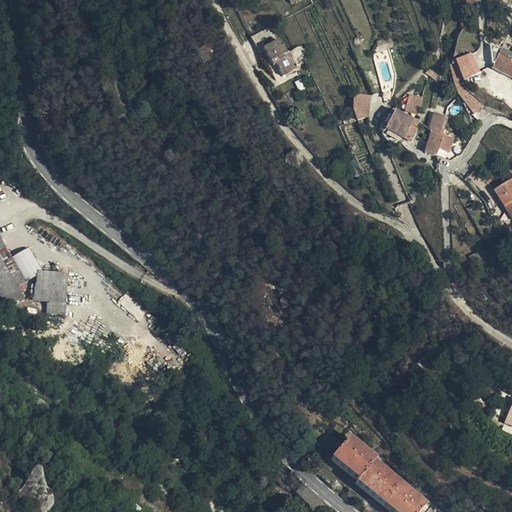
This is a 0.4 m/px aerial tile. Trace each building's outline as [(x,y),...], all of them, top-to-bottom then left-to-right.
[(269,26),(250,38),(266,66),(274,62),(283,77),(296,69),(287,54),(286,55),(269,26)] [(219,42),(203,49),(209,62),(217,59),(214,51),(221,47),(219,42)] [(464,79),(480,72),(472,51),(455,58),(464,79)] [(511,55),(500,51),(492,69),(511,78),(511,55)] [(370,118),(369,94),(354,94),(355,119),(370,118)] [(416,124),(394,113),(384,132),(404,141),(405,138),(411,141),(413,135),(412,134),(416,124)] [(448,118),(434,114),(428,132),(431,133),(425,153),(435,157),(439,149),(449,152),(453,141),(442,137),(448,118)] [(511,180),(494,192),(511,221),(511,180)] [(0,258),(0,251),(6,248),(0,238),(0,297),(5,306),(12,302),(15,307),(24,301),(17,289),(0,258)] [(27,283),(13,259),(7,248),(6,248),(0,251),(0,258),(17,289),(27,283)] [(37,274),(42,274),(28,249),(13,259),(27,283),(37,277),(37,274)] [(479,252),(469,257),(476,270),(485,263),(482,259),(487,256),(484,250),(479,253),(479,252)] [(46,304),(65,305),(67,275),(42,274),(37,274),(37,277),(32,303),(46,304)] [(12,302),(5,306),(8,311),(15,307),(12,302)] [(65,315),(65,305),(46,304),(46,315),(65,315)] [(511,403),(503,425),(511,428),(511,403)] [(388,511),(419,511),(425,505),(414,497),(413,499),(407,494),(409,492),(388,475),(387,477),(381,474),(383,471),(373,463),(375,460),(366,452),(364,454),(360,450),(361,448),(349,438),(331,461),(357,481),(355,484),(388,511)] [(276,481),(271,487),(279,493),(290,503),(295,497),(276,481)] [(305,489),(302,486),(295,495),(298,498),(305,489)] [(305,489),(298,498),(304,505),(312,511),(314,511),(322,502),(305,489)] [(290,503),(279,493),(272,501),(283,511),(290,503)]
